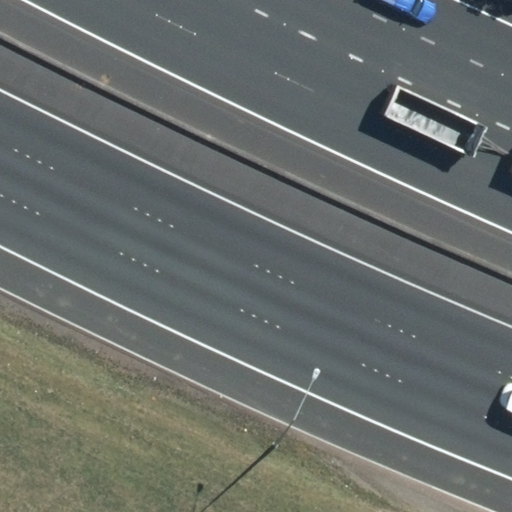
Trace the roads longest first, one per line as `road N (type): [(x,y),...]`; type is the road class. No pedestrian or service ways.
road 1 (motorway): [(511,369),(338,297),(0,134)]
road 2 (motorway): [(138,0),(511,176)]
